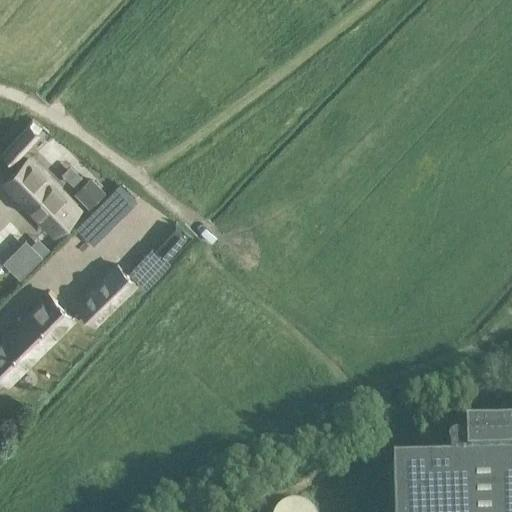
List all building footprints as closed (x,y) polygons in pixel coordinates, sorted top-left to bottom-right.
[(29,124),(2,150),(11,159),(38,133),(29,124)] [(28,158),(5,182),(53,230),(76,207),(28,158)] [(106,194),(91,179),(74,196),(89,211),(106,194)] [(21,233),(27,247),(39,241),(32,228),(21,233)] [(139,274),(149,283),(183,244),(173,236),(139,274)] [(136,247),(123,251),(129,266),(141,261),(136,247)] [(120,258),(77,301),(99,324),(143,281),(120,258)] [(48,292),(0,339),(0,373),(9,382),(73,318),(48,292)] [(450,462),(450,467),(393,469),(394,511),(511,511),(511,434),(465,436),(466,450),(461,450),(456,448),(452,449),(448,453),(448,458),(450,462)]
